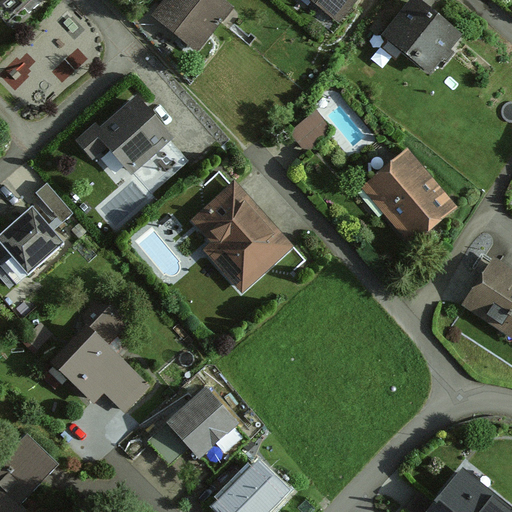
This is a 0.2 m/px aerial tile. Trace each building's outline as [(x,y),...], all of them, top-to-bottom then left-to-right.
[(229,12),(213,0),(159,0),(148,13),(197,51),(229,12)] [(355,0),(312,0),(340,20),(355,0)] [(458,38),(410,1),(381,38),(429,76),(458,38)] [(128,98),(74,144),(88,160),(100,152),(124,180),(167,143),(128,98)] [(308,149),(335,127),(318,107),(291,129),(308,149)] [(449,212),(401,155),(362,187),(410,245),(449,212)] [(287,248),(229,187),(189,225),(209,245),(202,252),(240,293),(287,248)] [(30,208),(0,231),(0,252),(18,276),(58,245),(30,208)] [(511,276),(487,262),(457,307),(511,340),(511,276)] [(85,329),(47,368),(86,405),(98,393),(123,417),(149,390),(85,329)] [(200,393),(164,425),(194,460),(230,428),(200,393)] [(0,511),(19,511),(15,507),(51,473),(23,443),(0,465),(0,511)] [(264,511),(284,492),(254,464),(210,509),(213,511),(264,511)] [(419,489),(401,511),(402,511),(503,511),(455,474),(434,501),(419,489)]
